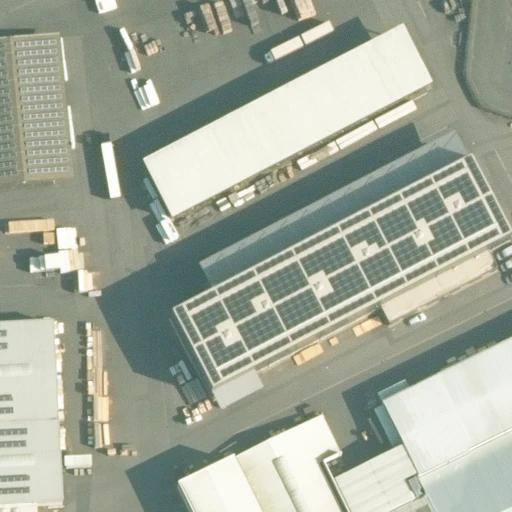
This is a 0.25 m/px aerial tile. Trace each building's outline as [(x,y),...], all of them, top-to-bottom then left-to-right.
[(56,40),(0,45),(0,188),(71,182),(56,40)] [(403,44),(146,178),(169,222),(426,88),(403,44)] [(209,398),(507,243),(467,167),(169,322),(209,398)] [(51,326),(0,329),(0,511),(33,511),(33,509),(60,507),(51,326)] [(511,343),(379,409),(416,484),(511,436),(511,343)] [(320,419),(230,464),(253,511),(342,511),(320,466),(338,457),(320,419)] [(511,511),(511,436),(416,484),(430,511),(511,511)] [(253,511),(230,464),(176,490),(186,511),(253,511)]
